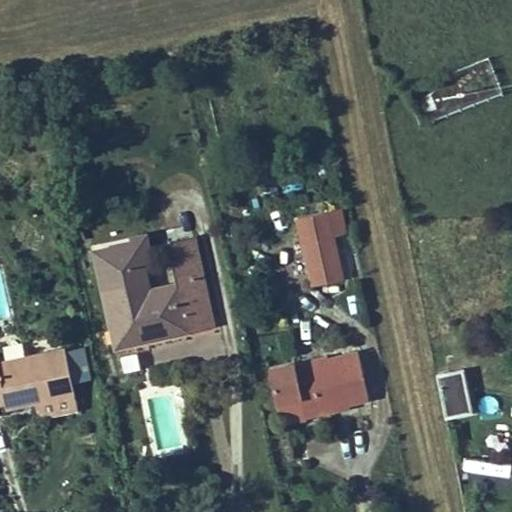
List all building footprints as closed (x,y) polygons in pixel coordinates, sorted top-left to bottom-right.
[(345,232),(339,208),(327,210),(333,235),(345,232)] [(333,235),(327,210),(298,217),(313,285),(342,278),(333,235)] [(450,216),(444,230),(459,236),(465,223),(450,216)] [(143,263),(152,261),(147,234),(134,237),(135,242),(139,262),(143,261),(143,263)] [(169,244),(177,284),(149,290),(143,263),(143,261),(139,262),(135,242),(97,250),(116,344),(205,325),(201,303),(207,302),(194,239),(169,244)] [(212,324),(207,302),(201,303),(205,325),(212,324)] [(70,346),(72,378),(89,377),(87,345),(70,346)] [(0,402),(4,402),(5,409),(74,394),(65,348),(0,361),(0,402)] [(124,370),(140,367),(138,351),(121,354),(124,370)] [(358,352),(326,359),(328,364),(297,370),(295,361),(270,366),(282,423),(322,414),(321,409),(349,403),(369,399),(358,352)] [(328,364),(326,359),(326,354),(295,361),(297,370),(328,364)] [(438,374),(446,416),(471,411),(463,369),(438,374)] [(178,385),(144,390),(153,456),(187,451),(178,385)] [(322,414),(350,407),(349,403),(321,409),(322,414)]
